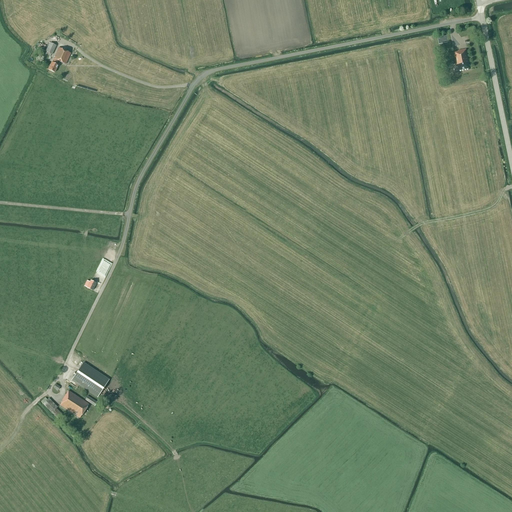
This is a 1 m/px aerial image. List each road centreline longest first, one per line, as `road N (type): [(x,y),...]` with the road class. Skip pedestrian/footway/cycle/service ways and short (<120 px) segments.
road 1 (unclassified): [(118,255),(136,184),(204,74),(482,17)]
road 2 (tertiary): [(511,164),(482,17)]
